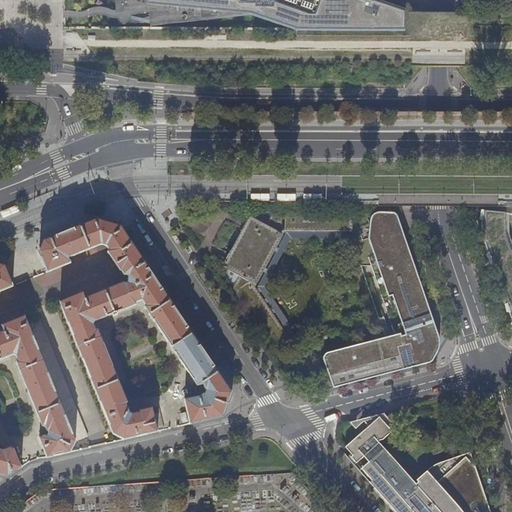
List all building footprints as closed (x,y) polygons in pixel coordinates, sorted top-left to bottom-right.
[(116,0),(117,14),(118,24),(251,15),(287,27),(287,30),(297,31),(404,32),(404,13),(367,0),(116,0)] [(18,205),(0,212),(3,219),(20,212),(18,205)] [(511,205),(472,205),(473,208),(481,211),(479,219),(484,221),(485,241),(511,319),(511,257),(504,235),(504,215),(511,215),(511,205)] [(223,274),(272,349),(289,338),(255,287),(285,232),(353,231),(353,211),(345,211),(334,211),(309,211),(261,211),(257,211),(254,217),(250,215),(243,228),(227,219),(213,244),(229,254),(223,266),(227,269),(223,274)] [(324,362),(333,388),(431,362),(432,362),(433,360),(438,351),(438,349),(439,347),(439,344),(439,343),(439,341),(439,339),(438,337),(436,329),(400,225),(399,221),(397,216),(397,215),(370,222),(368,238),(388,297),(392,295),(405,335),(401,336),(400,334),(327,352),(329,360),(324,362)] [(118,313),(138,305),(138,304),(138,303),(143,301),(147,307),(146,307),(146,309),(197,385),(204,384),(204,388),(206,389),(207,389),(205,394),(203,393),(200,396),(199,396),(184,399),(190,424),(209,419),(223,416),(232,393),(199,342),(121,226),(97,219),(44,241),(39,253),(47,272),(71,263),(70,259),(71,257),(102,245),(107,247),(110,251),(109,252),(109,253),(121,271),(122,272),(125,276),(130,277),(131,278),(130,283),(129,284),(125,283),(86,299),(84,293),(60,303),(111,428),(113,432),(124,440),(147,434),(164,430),(159,406),(153,408),(151,407),(140,410),(140,411),(140,412),(133,414),(130,411),(126,404),(128,403),(128,402),(99,330),(98,330),(96,330),(94,325),(96,322),(114,315),(115,317),(119,315),(118,313)] [(0,291),(13,286),(5,266),(0,264),(0,474),(8,477),(15,472),(22,467),(14,447),(13,448),(11,447),(3,450),(0,449),(0,448),(0,360),(14,355),(17,356),(19,361),(18,362),(17,363),(43,427),(46,428),(47,431),(49,432),(50,433),(48,437),(47,437),(44,436),(40,438),(47,458),(70,452),(76,441),(88,437),(41,320),(29,325),(25,317),(3,326),(5,332),(0,333),(0,291)] [(188,421),(186,412),(180,413),(182,423),(188,421)] [(351,457),(356,463),(379,443),(378,441),(383,439),(390,433),(388,430),(394,425),(384,413),(362,419),(368,426),(345,447),(348,450),(352,456),(351,457)] [(371,480),(369,482),(372,485),(395,511),(489,511),(485,500),(487,499),(483,495),(480,485),(482,483),(478,479),(475,469),(476,468),(472,464),(466,457),(458,463),(454,458),(448,460),(443,462),(434,466),(430,468),(416,480),(418,482),(416,484),(384,448),(361,468),(371,480)]
